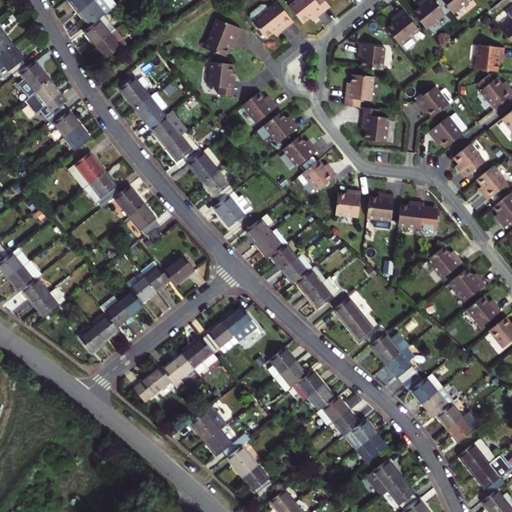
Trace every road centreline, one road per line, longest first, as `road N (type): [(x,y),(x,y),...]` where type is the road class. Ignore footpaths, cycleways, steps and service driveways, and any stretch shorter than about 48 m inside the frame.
road 1 (residential): [(36,0),(91,96),(235,270)]
road 2 (residential): [(235,270),(404,423),(457,511)]
road 3 (residential): [(82,398),(235,270)]
road 4 (residential): [(217,511),(82,398)]
road 5 (residential): [(316,97),(317,112),(360,166),(423,175)]
road 6 (residential): [(423,175),(442,186),(511,280)]
